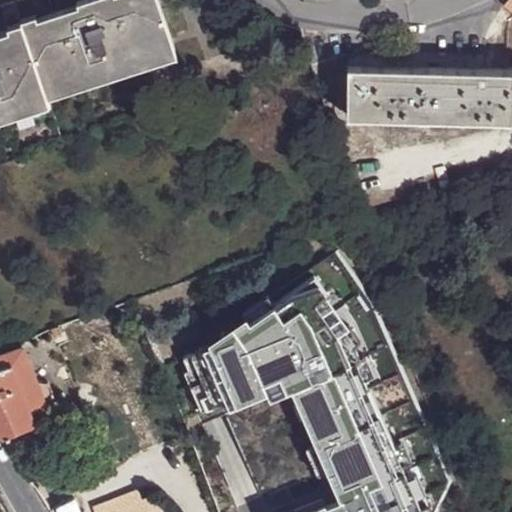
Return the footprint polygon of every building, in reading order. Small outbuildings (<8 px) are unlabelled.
[(17,23),(44,99),(173,55),(153,0),(80,0),(73,3),(74,5),(33,19),(32,15),(17,20),(17,23)] [(0,119),(45,105),(44,99),(17,23),(4,26),(4,31),(0,32),(0,119)] [(346,115),(511,116),(511,66),(347,65),(346,115)] [(185,356),(191,369),(208,408),(234,396),(237,403),(267,390),(270,396),(292,386),(340,495),(327,501),(326,497),(292,511),(435,511),(454,477),(386,293),(350,243),(209,338),(212,344),(185,356)] [(0,365),(24,357),(21,348),(0,354),(0,365)] [(0,365),(0,433),(2,437),(33,422),(29,411),(41,406),(44,404),(51,392),(46,380),(33,376),(26,356),(24,357),(0,365)] [(202,411),(208,408),(191,369),(185,371),(202,411)] [(29,411),(33,422),(46,417),(41,406),(29,411)] [(2,437),(7,445),(16,445),(37,434),(33,422),(2,437)] [(58,507),(61,511),(85,511),(75,496),(58,507)] [(170,511),(165,499),(131,511),(170,511)]
